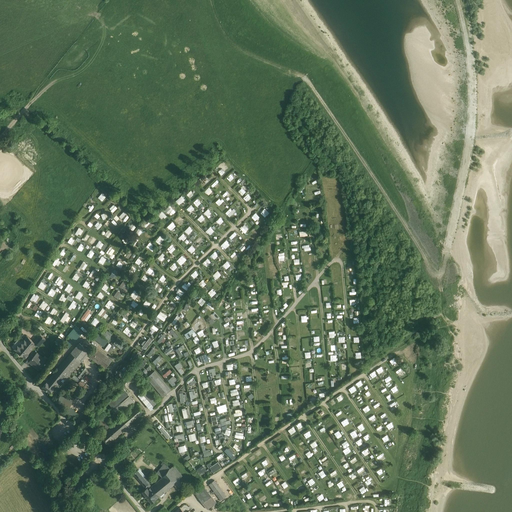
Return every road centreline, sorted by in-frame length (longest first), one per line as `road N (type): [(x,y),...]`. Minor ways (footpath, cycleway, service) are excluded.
road 1 (track): [(176,332),(193,360),(215,452),(233,424),(220,363)]
road 2 (track): [(141,511),(0,343)]
road 3 (track): [(328,391),(306,194)]
road 4 (track): [(286,225),(305,407)]
road 5 (track): [(243,287),(260,434)]
road 6 (track): [(353,374),(335,257)]
